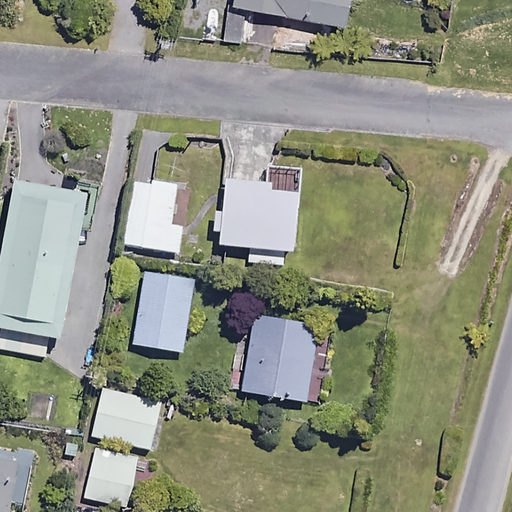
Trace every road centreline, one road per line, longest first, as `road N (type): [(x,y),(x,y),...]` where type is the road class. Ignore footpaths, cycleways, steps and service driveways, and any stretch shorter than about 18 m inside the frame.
road 1 (residential): [(511,121),(0,70)]
road 2 (unclassified): [(478,511),(511,381)]
